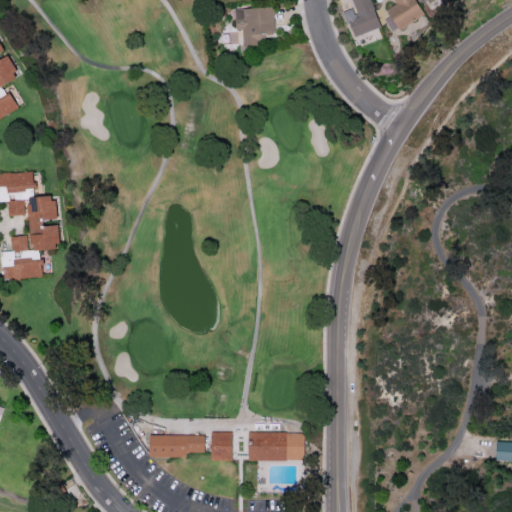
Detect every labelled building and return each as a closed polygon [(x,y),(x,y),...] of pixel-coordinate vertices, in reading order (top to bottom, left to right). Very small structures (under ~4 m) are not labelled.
[(352,37),(380,27),(370,0),(350,0),(353,7),(343,11),(352,37)] [(393,0),(395,3),(386,9),(398,30),(423,15),(414,0),(393,0)] [(234,8),(235,29),(241,29),(242,46),(256,45),(256,39),(264,39),(264,34),(274,33),(272,7),(234,8)] [(0,118),(17,110),(4,84),(17,78),(0,42),(0,118)] [(42,277),(41,250),(58,249),(56,195),(34,196),(33,171),(0,172),(0,201),(7,201),(8,215),(27,214),(28,235),(10,236),(11,251),(0,251),(2,279),(42,277)] [(149,429),(309,428),(309,463),(237,460),(150,456),(149,429)] [(511,441),(495,441),(494,460),(511,460),(511,441)]
